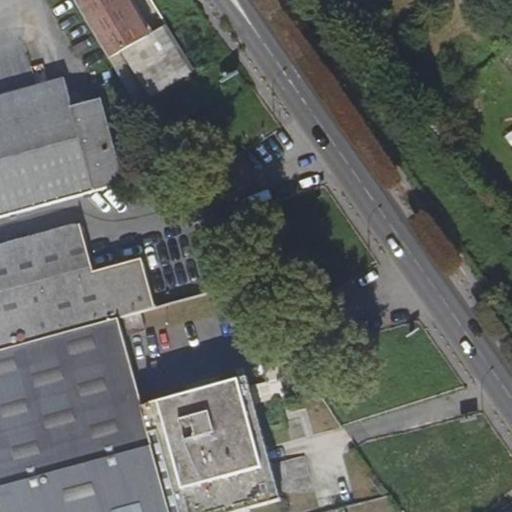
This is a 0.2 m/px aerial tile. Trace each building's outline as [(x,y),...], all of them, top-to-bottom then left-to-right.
[(73,0),(110,62),(134,47),(149,37),(127,0),(73,0)] [(358,0),(335,0),(348,14),(361,3),(358,0)] [(177,45),(188,63),(219,41),(202,17),(173,39),(177,45)] [(149,37),(134,47),(145,65),(177,45),(173,39),(166,27),(149,37)] [(224,49),(219,41),(188,63),(193,71),(205,63),(224,49)] [(134,47),(110,62),(137,109),(161,93),(188,74),(193,71),(188,63),(177,45),(145,65),(134,47)] [(224,49),(205,63),(223,90),(243,75),(224,49)] [(161,93),(137,109),(156,140),(205,103),(188,74),(161,93)] [(0,104),(0,217),(124,185),(104,100),(76,107),(70,86),(0,104)] [(0,247),(0,352),(37,342),(23,292),(97,272),(84,224),(0,247)] [(23,292),(37,342),(118,321),(120,320),(123,319),(141,314),(160,309),(146,259),(97,272),(23,292)] [(141,314),(123,319),(127,335),(145,330),(141,314)] [(0,352),(0,511),(252,511),(283,504),(248,380),(143,407),(120,320),(118,321),(37,342),(0,352)]
